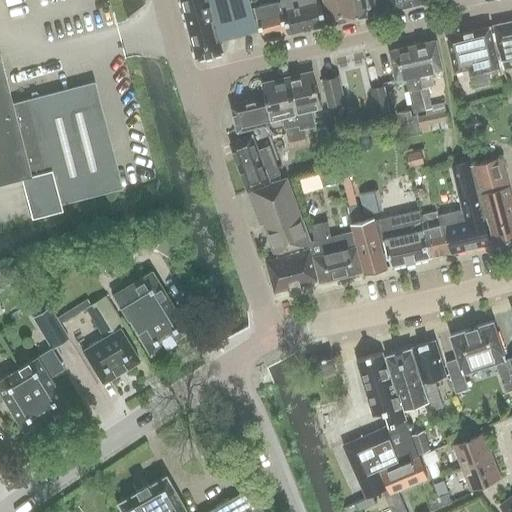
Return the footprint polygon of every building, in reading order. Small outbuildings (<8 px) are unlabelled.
[(208,0),(180,0),(196,59),(223,53),(208,0)] [(210,0),(220,40),(228,38),(249,32),(257,30),(248,0),(210,0)] [(255,6),(265,40),(289,34),(280,0),(269,0),(270,2),(255,6)] [(280,0),(289,34),(326,24),(320,0),(318,0),(280,0)] [(322,0),(329,24),(357,17),(352,0),(322,0)] [(354,0),(358,17),(384,11),(381,0),(354,0)] [(388,0),(391,9),(426,1),(425,0),(388,0)] [(511,21),(493,25),(503,68),(511,66),(511,21)] [(449,36),(446,37),(450,51),(449,51),(454,72),(469,69),(470,75),(472,74),(475,85),(488,82),(487,77),(485,70),(487,70),(497,67),(500,67),(490,26),(483,28),(478,29),(458,34),(456,34),(456,33),(450,35),(449,36)] [(442,68),(436,40),(413,45),(422,88),(420,88),(424,110),(432,108),(428,87),(433,85),(430,71),(442,68)] [(420,88),(422,88),(413,45),(389,50),(395,79),(404,77),(412,112),(424,110),(420,88)] [(12,107),(0,59),(0,182),(20,178),(30,218),(61,210),(58,200),(117,185),(91,86),(12,107)] [(497,67),(487,70),(489,76),(490,79),(499,76),(497,67)] [(312,72),(287,78),(300,129),(304,128),(313,126),(310,109),(320,107),(312,72)] [(338,76),(323,79),(329,105),(344,101),(338,76)] [(237,132),(260,126),(273,123),(272,118),(284,115),(286,126),(285,126),(289,148),(307,144),(304,128),(300,129),(287,78),(263,83),(266,97),(231,105),(237,132)] [(371,89),(378,118),(389,115),(382,86),(371,89)] [(401,117),(399,117),(403,137),(422,133),(417,113),(411,115),(410,110),(400,112),(401,117)] [(427,114),(419,116),(422,133),(431,131),(429,123),(427,114)] [(247,192),(286,179),(286,177),(270,183),(268,177),(278,173),(268,145),(257,149),(252,135),(230,143),(247,192)] [(408,167),(423,164),(420,150),(406,154),(408,167)] [(494,242),(511,236),(511,201),(499,156),(471,164),(494,242)] [(462,208),(440,215),(444,230),(447,229),(453,251),(490,242),(482,215),(484,213),(469,159),(451,164),(462,208)] [(333,166),(318,170),(323,186),(338,181),(333,166)] [(252,203),(260,224),(263,223),(274,251),(300,245),(309,242),(286,179),(247,192),(252,203)] [(373,190),(359,193),(364,214),(378,211),(373,190)] [(360,203),(347,207),(351,223),(353,222),(364,219),(360,203)] [(391,266),(430,257),(433,256),(424,224),(423,224),(420,211),(380,218),(384,235),(391,266)] [(424,224),(433,256),(453,251),(447,229),(444,230),(440,215),(439,215),(440,220),(424,224)] [(364,219),(353,222),(365,271),(387,266),(374,216),(364,219)] [(311,243),(321,281),(364,270),(354,231),(331,237),(328,221),(311,225),(314,242),(311,243)] [(321,281),(311,243),(309,243),(309,242),(300,245),(301,248),(298,249),(299,252),(266,260),(274,292),(319,280),(319,281),(321,281)] [(0,292),(17,283),(7,265),(0,269),(0,292)] [(172,340),(187,331),(151,271),(112,295),(127,319),(128,318),(149,354),(164,345),(165,345),(173,341),(172,340)] [(82,351),(102,383),(139,360),(120,328),(123,326),(105,295),(84,307),(103,338),(82,351)] [(69,338),(49,306),(31,317),(51,349),(69,338)] [(457,359),(446,362),(455,393),(468,388),(463,373),(484,366),(495,362),(501,382),(511,378),(511,369),(508,356),(505,357),(493,321),(472,328),(450,335),(457,359)] [(431,377),(446,373),(435,340),(412,348),(428,399),(430,398),(434,408),(441,406),(431,377)] [(412,348),(405,350),(386,356),(398,392),(399,392),(404,407),(428,399),(412,348)] [(50,349),(36,357),(15,370),(35,402),(36,401),(47,418),(51,416),(50,415),(66,405),(48,377),(62,368),(50,349)] [(314,357),(317,367),(320,366),(333,362),(330,352),(314,357)] [(400,462),(418,454),(404,420),(397,396),(395,397),(382,352),(356,359),(373,415),(384,412),(388,425),(386,426),(400,462)] [(336,374),(332,362),(320,366),(317,367),(320,379),(336,374)] [(39,422),(47,418),(36,401),(35,402),(15,370),(0,379),(0,393),(23,431),(39,421),(39,422)] [(511,378),(501,382),(504,392),(511,389),(511,378)] [(386,426),(385,427),(343,445),(365,498),(383,490),(386,489),(378,471),(400,462),(386,426)] [(423,430),(412,435),(419,454),(431,450),(423,430)] [(483,433),(453,445),(461,466),(491,455),(483,433)] [(431,450),(423,454),(426,463),(432,477),(440,473),(431,450)] [(491,455),(461,466),(461,467),(466,478),(470,489),(500,477),(491,455)] [(386,489),(383,490),(392,511),(406,511),(397,489),(427,476),(419,457),(381,473),(387,488),(386,489)] [(461,467),(455,469),(460,480),(466,478),(461,467)] [(263,511),(249,487),(204,511),(184,511),(164,476),(145,487),(144,485),(135,490),(136,492),(117,503),(121,511),(263,511)] [(439,496),(443,505),(452,502),(448,493),(439,496)] [(375,503),(372,495),(365,498),(355,502),(359,510),(375,503)] [(505,511),(511,511),(511,495),(500,505),(505,511)]
